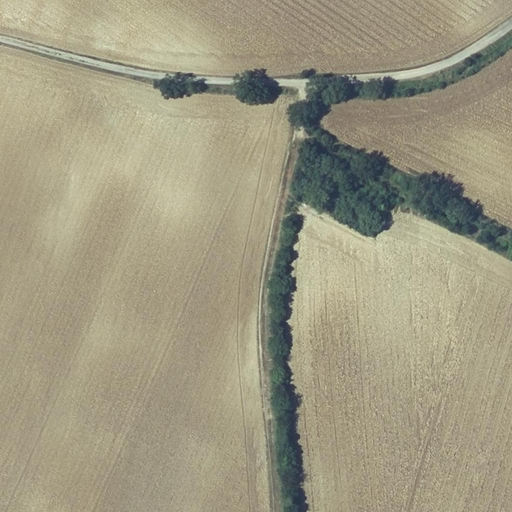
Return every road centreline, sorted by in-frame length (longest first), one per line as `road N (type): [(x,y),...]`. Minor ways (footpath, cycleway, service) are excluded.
road 1 (track): [(304,82),(162,76),(0,38)]
road 2 (track): [(511,22),(430,69),(304,82)]
